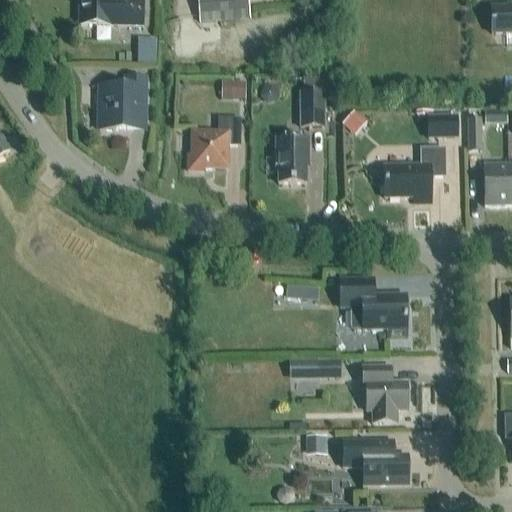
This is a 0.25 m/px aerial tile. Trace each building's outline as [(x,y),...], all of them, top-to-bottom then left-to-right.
[(95,30),(112,30),(112,28),(142,29),(143,1),(119,0),(119,2),(111,2),(111,0),(79,0),(79,23),(95,23),(95,30)] [(250,21),(247,0),(197,0),(200,26),(250,21)] [(511,8),(491,9),(492,35),(511,35),(511,8)] [(138,39),(138,63),(156,63),(156,39),(138,39)] [(300,97),(301,129),(323,128),(322,96),(321,96),(320,79),(302,80),(302,97),(300,97)] [(99,132),(130,133),(130,113),(144,113),(144,80),(126,80),(126,89),(91,88),(91,89),(105,89),(105,101),(99,101),(99,132)] [(221,84),(221,100),(245,101),(245,84),(221,84)] [(490,111),(484,111),(484,122),(490,122),(506,122),(506,111),(490,111)] [(367,124),(353,112),(341,127),(355,138),(367,124)] [(428,141),(456,140),(456,118),(428,119),(428,141)] [(218,135),(192,134),(191,157),(188,157),(188,173),(203,173),(203,170),(227,171),(227,147),(239,148),(240,121),(218,120),(218,135)] [(480,122),(468,122),(468,154),(480,154),(480,122)] [(0,156),(9,152),(2,137),(0,138),(0,156)] [(278,161),(278,186),(306,186),(306,161),(308,161),(308,141),(275,141),(275,161),(278,161)] [(420,151),(420,168),(383,168),(384,200),(413,200),(413,206),(430,205),(430,179),(444,179),(444,151),(420,151)] [(508,208),(507,167),(483,168),(483,208),(508,208)] [(340,282),(340,310),(350,310),(350,332),(388,331),(388,339),(405,338),(405,297),(373,298),(373,281),(340,282)] [(301,302),(317,304),(318,291),(302,290),(301,302)] [(338,362),(288,363),(288,379),(338,378),(338,362)] [(396,413),(406,413),(406,384),(390,384),(390,368),(362,369),(362,389),(365,389),(366,413),(371,413),(371,426),(396,425),(396,413)] [(511,416),(503,416),(504,440),(511,440),(511,416)] [(327,457),(326,437),(304,438),(305,458),(327,457)] [(404,486),(403,460),(407,460),(407,458),(392,459),(392,443),(342,443),(342,470),(362,470),(362,487),(408,487),(408,485),(404,486)] [(210,509),(209,496),(195,497),(196,510),(210,509)]
